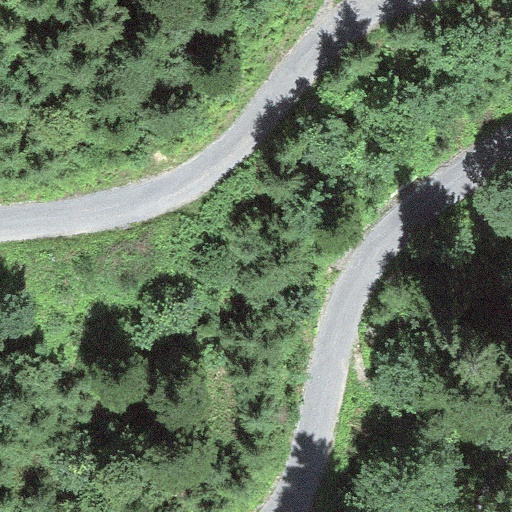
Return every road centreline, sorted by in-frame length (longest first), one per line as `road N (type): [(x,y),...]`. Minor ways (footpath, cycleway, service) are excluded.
road 1 (track): [(379,0),(346,17),(218,159),(151,188),(0,222)]
road 2 (track): [(296,511),(315,481),(355,313),(381,252),(434,195),(511,143)]
